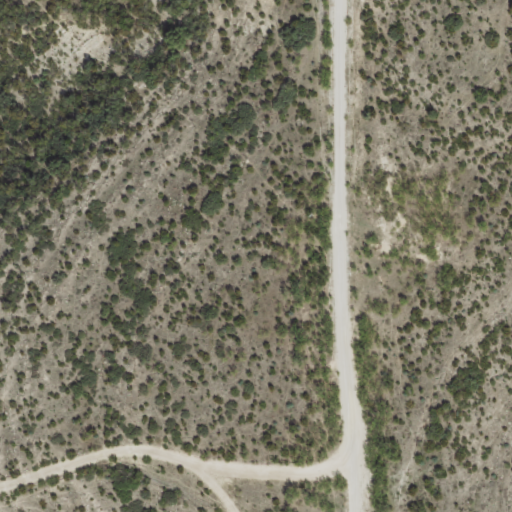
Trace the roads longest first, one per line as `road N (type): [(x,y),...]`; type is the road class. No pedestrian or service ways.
road 1 (residential): [(379,511),(380,61),(371,0)]
road 2 (residential): [(10,511),(163,484),(210,511)]
